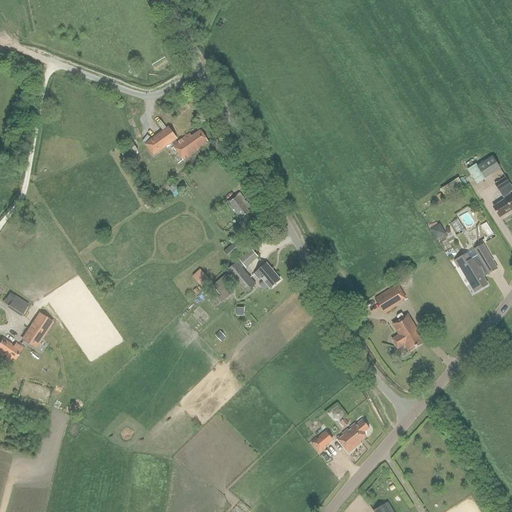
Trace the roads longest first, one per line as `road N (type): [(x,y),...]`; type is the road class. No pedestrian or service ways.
road 1 (unclassified): [(410,416),(364,362),(202,70)]
road 2 (track): [(0,227),(24,194),(50,61),(0,39)]
road 3 (unclassified): [(202,70),(148,96),(50,61)]
road 4 (tertiary): [(410,416),(511,294)]
road 5 (tertiary): [(328,511),(410,416)]
